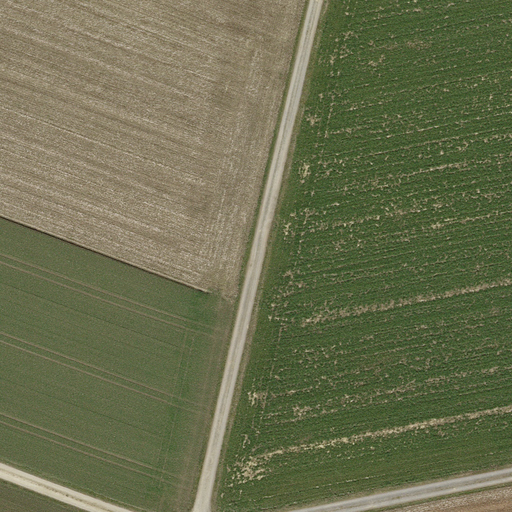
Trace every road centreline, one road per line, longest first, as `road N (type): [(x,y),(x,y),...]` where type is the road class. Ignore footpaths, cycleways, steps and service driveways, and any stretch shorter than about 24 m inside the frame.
road 1 (track): [(193,511),(313,0)]
road 2 (track): [(0,465),(125,511),(312,511),(511,474)]
